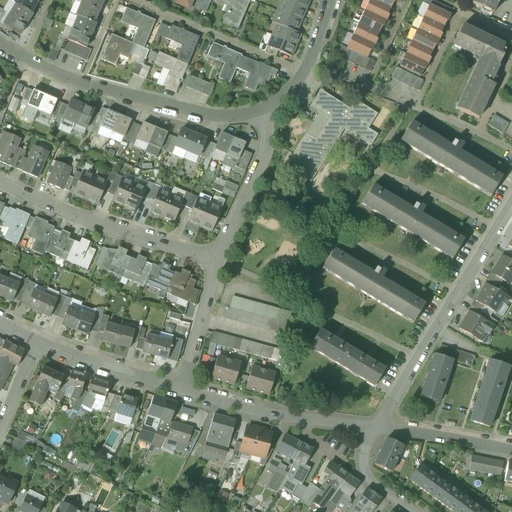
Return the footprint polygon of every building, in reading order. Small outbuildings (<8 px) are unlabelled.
[(14,3),(9,0),(3,10),(5,11),(10,14),(16,4),(14,3)] [(16,0),(14,3),(16,4),(31,14),(37,3),(31,0),(16,0)] [(82,0),(81,4),(99,12),(103,0),(82,0)] [(192,0),(176,0),(175,3),(189,8),(192,0)] [(199,13),(200,11),(204,0),(196,0),(193,10),(199,13)] [(211,0),(210,0),(204,0),(200,11),(205,13),(211,0)] [(237,29),(248,1),(245,0),(216,0),(216,1),(232,8),(229,13),(227,13),(226,16),(224,17),(223,20),(224,21),(223,23),(237,29)] [(284,0),(284,2),(305,11),(309,0),(284,0)] [(370,0),(369,0),(364,12),(386,22),(388,16),(387,16),(390,9),(370,0)] [(370,0),(390,9),(393,3),(394,4),(396,0),(370,0)] [(429,6),(449,15),(451,10),(430,0),(424,0),(423,3),(429,6)] [(493,14),(499,0),(473,0),(472,4),(493,14)] [(76,16),(81,4),(75,1),(69,13),(76,16)] [(284,2),(279,13),(301,22),(305,11),(284,2)] [(429,6),(423,3),(422,3),(416,15),(423,18),(429,6)] [(16,4),(10,14),(26,25),(32,15),(31,14),(16,4)] [(76,16),(77,17),(94,23),(99,12),(81,4),(76,16)] [(429,6),(423,18),(417,30),(411,42),(406,55),(400,67),(420,77),(423,70),(425,71),(427,65),(430,59),(429,59),(432,52),(435,46),(436,46),(439,41),(441,35),(440,34),(443,28),(446,21),(448,22),(450,16),(449,15),(429,6)] [(137,29),(131,44),(134,45),(143,49),(155,21),(126,9),(121,22),(131,27),(132,25),(138,27),(137,29)] [(0,22),(3,25),(10,14),(5,11),(0,18),(0,22)] [(364,12),(358,24),(379,33),(382,27),(383,28),(386,22),(364,12)] [(276,25),(279,26),(296,33),(301,22),(279,13),(275,24),(276,25)] [(20,35),(26,25),(10,14),(3,25),(20,35)] [(77,17),(72,29),(90,36),(95,24),(94,23),(77,17)] [(53,22),(45,19),(41,28),(49,32),(53,22)] [(155,35),(164,39),(169,28),(160,24),(155,35)] [(358,24),(352,36),(374,46),(377,41),(375,40),(379,33),(358,24)] [(67,41),(72,29),(66,26),(60,38),(64,39),(67,41)] [(182,47),(176,60),(188,65),(199,38),(170,26),(169,28),(164,39),(175,44),(176,42),(183,45),(182,47)] [(279,26),(275,37),(296,46),(301,35),(296,33),(279,26)] [(459,111),(478,120),(494,86),(490,84),(503,56),(500,55),(504,46),(463,26),(453,46),(479,59),(471,76),(472,77),(460,102),(463,103),(459,111)] [(85,48),(90,36),(72,29),(67,41),(69,42),(69,41),(74,44),(80,46),(85,48)] [(341,46),(342,46),(346,48),(352,36),(347,33),(341,46)] [(129,56),(134,45),(131,44),(111,35),(100,60),(115,66),(119,56),(128,60),(129,56)] [(371,52),(374,46),(352,36),(346,48),(347,49),(353,51),(358,54),(364,56),(367,58),(370,52),(371,52)] [(59,49),(60,50),(64,39),(60,38),(59,37),(54,50),(58,51),(59,49)] [(291,57),(296,46),(275,37),(270,48),(278,52),(291,57)] [(60,50),(64,52),(69,42),(67,41),(64,39),(60,50)] [(64,52),(70,54),(74,44),(69,41),(69,42),(64,52)] [(70,54),(75,57),(80,46),(74,44),(70,54)] [(229,84),(236,69),(241,57),(241,56),(213,44),(207,58),(217,62),(218,60),(224,63),(224,65),(217,79),(229,84)] [(149,51),(143,49),(134,45),(129,56),(144,62),(149,51)] [(33,48),(35,54),(42,51),(39,46),(33,48)] [(75,57),(81,59),(85,48),(80,46),(75,57)] [(337,57),(342,60),(347,49),(346,48),(342,46),(337,57)] [(265,52),(276,57),(278,52),(270,48),(267,47),(265,52)] [(91,51),(85,48),(81,59),(86,61),(91,51)] [(53,62),(58,51),(54,50),(52,49),(50,54),(48,60),(53,62)] [(342,60),(348,62),(353,51),(347,49),(342,60)] [(48,60),(50,54),(43,51),(40,56),(48,60)] [(154,62),(157,54),(150,51),(147,59),(154,62)] [(348,62),(353,65),(358,54),(353,51),(348,62)] [(176,93),(188,65),(176,60),(158,53),(157,54),(154,62),(153,65),(162,69),(169,72),(170,73),(168,78),(167,77),(163,87),(176,93)] [(353,65),(359,67),(364,56),(358,54),(353,65)] [(359,67),(364,70),(369,59),(367,58),(364,56),(359,67)] [(265,68),(241,57),(236,69),(249,75),(243,87),(254,92),(257,85),(263,87),(268,75),(263,73),(265,68)] [(375,62),(369,59),(364,70),(369,73),(369,72),(375,62)] [(132,74),(137,76),(142,65),(136,63),(132,74)] [(142,65),(137,76),(145,79),(149,68),(142,65)] [(268,75),(274,77),(277,71),(266,66),(265,68),(263,73),(268,75)] [(391,79),(396,81),(401,71),(396,68),(391,79)] [(156,84),(163,87),(167,77),(169,72),(162,69),(156,84)] [(396,81),(402,84),(407,73),(401,71),(396,81)] [(402,84),(407,86),(412,76),(407,73),(402,84)] [(185,87),(190,89),(195,78),(189,76),(185,87)] [(407,86),(412,89),(418,78),(412,76),(407,86)] [(190,89),(196,92),(201,80),(195,78),(190,89)] [(423,81),(418,78),(412,89),(418,92),(423,81)] [(196,92),(201,94),(206,83),(201,80),(196,92)] [(24,86),(18,83),(14,93),(20,95),(24,86)] [(214,86),(206,83),(201,94),(209,97),(214,86)] [(22,100),(28,102),(33,91),(27,89),(22,100)] [(26,107),(38,112),(45,95),(33,90),(33,91),(28,102),(26,107)] [(300,176),(308,181),(313,174),(315,175),(340,136),(338,134),(342,128),(344,129),(363,141),(365,139),(372,144),(377,135),(368,129),(366,128),(368,124),(370,125),(377,114),(355,100),(349,109),(323,92),(324,91),(322,90),(321,91),(320,91),(310,107),(319,113),(293,154),(296,156),(291,163),(303,171),(300,176)] [(57,100),(45,95),(38,112),(50,117),(57,101),(57,100)] [(21,101),(12,98),(8,110),(16,113),(21,101)] [(55,119),(57,115),(62,104),(57,101),(50,117),(55,119)] [(63,117),(63,118),(74,123),(82,106),(70,101),(68,106),(63,117)] [(68,106),(62,104),(57,115),(63,117),(68,106)] [(82,106),(74,123),(87,129),(88,125),(94,112),(94,111),(82,106)] [(36,118),(38,112),(26,107),(24,112),(36,118)] [(100,127),(112,132),(119,116),(107,111),(104,116),(100,127)] [(38,112),(36,118),(35,118),(48,124),(50,117),(38,112)] [(88,125),(93,127),(99,114),(94,112),(88,125)] [(104,116),(99,114),(93,127),(99,129),(100,127),(104,116)] [(57,115),(55,119),(54,122),(60,124),(63,118),(63,117),(57,115)] [(131,121),(119,116),(112,132),(123,137),(124,137),(130,122),(131,121)] [(488,125),(503,134),(509,125),(494,116),(488,125)] [(72,129),(74,123),(63,118),(60,124),(72,129)] [(127,145),(128,142),(136,125),(130,122),(124,137),(123,137),(121,142),(127,145)] [(481,188),(492,195),(502,177),(491,171),(489,173),(458,154),(463,145),(458,141),(457,144),(453,151),(449,149),(421,132),(423,129),(411,122),(403,137),(401,140),(412,146),(410,148),(418,153),(420,151),(425,154),(424,156),(432,161),(433,159),(439,162),(437,164),(445,169),(453,174),(454,172),(459,175),(458,177),(466,182),(468,180),(473,183),(472,185),(480,190),(481,188)] [(84,135),(87,129),(74,123),(72,129),(84,135)] [(137,140),(148,145),(155,128),(143,123),(142,127),(136,140),(137,140)] [(72,129),(60,124),(58,130),(69,135),(72,129)] [(142,127),(136,125),(128,142),(135,145),(137,140),(136,140),(142,127)] [(109,140),(109,139),(112,132),(100,127),(99,129),(97,135),(109,140)] [(167,134),(155,128),(148,145),(160,150),(160,149),(166,135),(167,134)] [(84,135),(72,129),(69,135),(82,141),(84,135)] [(174,147),(186,152),(193,135),(181,130),(177,139),(174,147)] [(120,144),(121,142),(123,137),(112,132),(109,139),(120,144)] [(0,141),(0,159),(4,150),(7,151),(10,145),(15,147),(18,139),(4,133),(0,141)] [(214,150),(226,155),(233,138),(221,133),(216,145),(214,150)] [(160,149),(166,151),(172,137),(166,135),(160,149)] [(205,140),(193,135),(186,152),(198,157),(199,156),(205,141),(205,140)] [(177,139),(172,137),(166,151),(171,154),(174,147),(177,139)] [(233,138),(226,155),(238,160),(242,151),(245,143),(233,138)] [(133,148),(144,153),(148,145),(137,140),(135,145),(133,148)] [(199,156),(204,158),(211,143),(205,141),(199,156)] [(453,151),(457,144),(454,141),(449,149),(453,151)] [(216,145),(211,143),(204,158),(205,159),(210,160),(211,158),(214,150),(216,145)] [(20,149),(15,147),(10,145),(7,151),(4,150),(0,159),(0,162),(12,167),(20,149)] [(157,158),(160,150),(148,145),(144,153),(157,158)] [(23,172),(37,178),(48,153),(34,147),(28,160),(23,172)] [(174,147),(171,154),(171,155),(183,160),(183,159),(186,152),(174,147)] [(12,167),(17,170),(22,158),(25,152),(20,149),(12,167)] [(211,158),(223,163),(226,155),(214,150),(211,158)] [(235,167),(245,171),(252,155),(242,151),(238,160),(235,167)] [(195,164),(198,157),(186,152),(183,159),(195,164)] [(235,167),(238,160),(226,155),(223,163),(222,164),(234,170),(235,167)] [(28,160),(22,158),(17,170),(23,172),(28,160)] [(210,160),(205,159),(201,168),(206,170),(210,160)] [(73,161),(70,169),(76,171),(79,164),(73,161)] [(56,163),(54,168),(52,174),(48,184),(62,190),(68,176),(71,169),(56,163)] [(82,173),(89,175),(92,167),(86,164),(82,173)] [(243,176),(245,171),(235,167),(234,170),(233,172),(243,176)] [(76,172),(73,179),(72,182),(77,184),(82,174),(76,172)] [(73,195),(85,200),(94,178),(89,175),(82,173),(82,174),(77,184),(75,189),(73,195)] [(109,194),(111,188),(116,175),(110,173),(106,183),(107,183),(103,192),(109,194)] [(122,178),(116,175),(111,188),(116,190),(121,179),(122,179),(122,178)] [(70,187),(72,182),(73,179),(68,176),(62,190),(67,192),(70,187)] [(106,183),(94,178),(85,200),(97,205),(103,192),(107,183),(106,183)] [(136,178),(134,184),(145,189),(148,183),(136,178)] [(216,178),(214,184),(224,188),(226,182),(216,178)] [(111,202),(124,207),(134,184),(122,179),(121,179),(116,190),(114,196),(111,202)] [(159,191),(171,196),(173,189),(156,182),(154,185),(161,188),(159,191)] [(226,182),(224,188),(236,193),(239,188),(226,182)] [(147,201),(148,199),(154,185),(148,183),(145,189),(146,189),(142,199),(147,201)] [(145,189),(134,184),(124,207),(137,212),(142,199),(146,189),(145,189)] [(211,189),(221,193),(224,188),(214,184),(211,189)] [(161,188),(154,185),(148,199),(154,201),(158,191),(159,191),(161,188)] [(443,251),(453,257),(464,240),(452,233),(451,236),(419,217),(425,207),(420,204),(419,206),(414,214),(410,212),(383,195),(384,192),(373,186),(363,203),(373,209),(372,211),(380,216),(381,214),(387,217),(385,219),(393,224),(395,222),(400,225),(399,227),(414,237),(416,235),(421,238),(420,240),(428,245),(429,243),(435,246),(433,248),(441,253),(443,251)] [(174,188),(173,189),(171,196),(182,200),(185,193),(174,188)] [(236,193),(224,188),(221,193),(234,199),(236,193)] [(149,213),(161,218),(171,196),(159,191),(158,191),(154,201),(149,213)] [(180,206),(186,208),(192,195),(185,193),(182,200),(183,201),(180,206)] [(199,193),(198,198),(197,199),(209,204),(211,198),(199,193)] [(198,198),(192,195),(186,208),(191,210),(196,199),(197,199),(198,198)] [(182,200),(171,196),(161,218),(173,223),(180,206),(183,201),(182,200)] [(217,197),(214,206),(221,209),(225,200),(217,197)] [(187,222),(199,227),(209,204),(197,199),(196,199),(191,210),(187,222)] [(211,232),(221,209),(214,206),(209,204),(199,227),(211,232)] [(415,204),(410,212),(414,214),(419,206),(415,204)] [(0,214),(0,220),(3,222),(8,210),(3,208),(0,214)] [(6,241),(17,245),(24,228),(29,217),(29,216),(20,212),(19,216),(14,214),(15,212),(8,209),(8,210),(3,222),(2,225),(11,229),(6,241)] [(24,228),(30,230),(34,220),(29,217),(24,228)] [(42,256),(44,252),(52,233),(54,228),(42,223),(42,221),(35,218),(34,220),(30,230),(28,235),(38,240),(33,252),(42,256)] [(59,236),(52,233),(44,252),(59,259),(62,252),(68,255),(74,242),(67,239),(69,235),(61,231),(59,236)] [(79,244),(74,242),(68,255),(74,257),(71,264),(87,271),(95,251),(87,248),(89,243),(81,240),(79,244)] [(95,266),(101,268),(109,250),(103,248),(95,266)] [(124,274),(125,271),(130,258),(125,256),(127,251),(119,248),(117,253),(109,249),(109,250),(101,268),(101,269),(117,276),(118,272),(124,274)] [(404,315),(414,321),(425,304),(413,297),(412,300),(380,281),(386,271),(381,268),(380,271),(375,278),(372,276),(344,259),(345,256),(334,250),(324,267),(334,273),(333,275),(341,280),(342,278),(348,281),(346,283),(354,288),(356,286),(361,289),(360,291),(376,301),(377,299),(382,302),(381,304),(389,309),(390,307),(396,310),(394,312),(402,317),(404,315)] [(59,259),(65,261),(68,255),(62,252),(59,259)] [(74,257),(68,255),(65,261),(71,264),(74,257)] [(143,287),(144,284),(152,267),(145,264),(147,260),(139,256),(137,261),(130,258),(125,271),(131,274),(128,280),(143,287)] [(503,281),(505,282),(510,275),(511,276),(511,262),(505,258),(502,263),(499,262),(492,274),(503,281)] [(163,284),(168,287),(174,274),(168,272),(170,267),(162,263),(160,268),(153,265),(152,267),(144,284),(160,291),(163,284)] [(174,272),(174,274),(168,287),(166,292),(187,302),(193,289),(196,281),(188,278),(190,273),(182,269),(180,274),(174,272)] [(125,271),(124,274),(122,278),(128,280),(131,274),(125,271)] [(491,273),(488,278),(497,284),(497,285),(499,286),(503,281),(492,274),(491,273)] [(10,274),(7,280),(18,285),(21,278),(10,274)] [(12,301),(19,303),(28,282),(21,278),(18,285),(19,285),(12,301)] [(494,289),(497,285),(497,284),(488,278),(484,284),(486,286),(487,285),(494,289)] [(18,285),(7,280),(0,296),(0,297),(11,302),(12,301),(19,285),(18,285)] [(36,285),(28,282),(19,303),(26,306),(32,290),(33,291),(35,285),(36,285)] [(166,293),(166,292),(168,287),(163,284),(160,291),(166,293)] [(47,290),(35,285),(33,291),(45,296),(47,290)] [(493,312),(494,313),(500,303),(505,305),(509,298),(494,289),(487,285),(486,286),(482,293),(481,293),(476,301),(475,301),(484,307),(493,312)] [(48,288),(47,290),(45,296),(56,301),(58,295),(59,293),(48,288)] [(187,302),(194,305),(198,291),(193,289),(187,302)] [(25,307),(37,313),(45,296),(33,291),(32,290),(26,306),(25,307)] [(58,318),(59,316),(64,303),(66,298),(58,295),(56,301),(57,301),(51,315),(58,318)] [(56,301),(45,296),(37,313),(50,318),(51,315),(57,301),(56,301)] [(232,297),(229,308),(288,324),(291,313),(232,297)] [(69,308),(78,312),(82,303),(72,299),(70,305),(69,308)] [(474,300),(471,306),(481,312),(484,307),(475,301),(476,301),(474,300)] [(70,305),(64,303),(59,316),(64,318),(68,308),(69,308),(70,305)] [(508,308),(505,305),(500,303),(494,313),(502,318),(508,308)] [(490,317),(481,312),(471,306),(467,311),(468,312),(469,311),(489,324),(492,319),(490,317)] [(84,307),(82,313),(93,317),(96,310),(94,309),(92,310),(84,307)] [(481,312),(490,317),(493,312),(484,307),(481,312)] [(61,326),(74,332),(82,313),(78,312),(69,308),(68,308),(64,318),(63,320),(61,326)] [(285,335),(288,324),(229,308),(226,319),(285,335)] [(98,332),(101,320),(103,312),(96,310),(93,317),(94,318),(89,330),(98,332)] [(459,329),(478,341),(483,332),(489,335),(494,327),(489,324),(469,311),(468,312),(470,313),(464,322),(463,321),(459,329)] [(168,318),(180,321),(181,315),(170,312),(168,318)] [(93,317),(82,313),(74,332),(87,336),(89,330),(94,318),(93,317)] [(107,322),(101,320),(98,332),(104,333),(106,325),(107,325),(107,322)] [(511,323),(505,320),(502,325),(510,330),(511,327),(511,323)] [(102,341),(115,345),(120,328),(107,325),(106,325),(104,333),(102,341)] [(131,342),(137,343),(138,337),(141,328),(135,326),(133,332),(134,332),(131,342)] [(133,332),(120,328),(115,345),(129,349),(131,342),(134,332),(133,332)] [(161,333),(149,330),(147,335),(159,339),(161,333)] [(309,347),(342,367),(352,350),(319,330),(309,347)] [(277,362),(278,362),(281,351),(213,332),(210,343),(216,345),(277,362)] [(483,332),(478,341),(483,344),(487,343),(489,338),(489,335),(483,332)] [(161,333),(159,339),(171,342),(173,338),(172,338),(173,336),(161,333)] [(142,353),(154,356),(159,339),(147,335),(145,339),(142,351),(142,353)] [(145,339),(138,337),(137,343),(135,349),(142,351),(145,339)] [(168,356),(178,358),(182,341),(173,338),(171,342),(172,342),(168,356)] [(172,342),(171,342),(159,339),(154,356),(167,360),(168,356),(172,342)] [(0,389),(10,371),(3,368),(7,361),(13,364),(17,367),(23,352),(5,342),(0,351),(0,389)] [(207,355),(213,356),(216,345),(210,343),(207,355)] [(452,361),(471,367),(474,356),(440,346),(437,356),(452,361)] [(385,370),(352,350),(342,367),(374,387),(385,370)] [(276,368),(281,369),(284,352),(281,351),(278,362),(277,362),(276,368)] [(420,397),(438,403),(452,361),(437,356),(434,355),(420,397)] [(211,378),(223,381),(229,360),(217,357),(211,378)] [(240,364),(229,360),(223,381),(234,385),(240,364)] [(3,368),(10,371),(13,364),(7,361),(3,368)] [(490,361),(480,390),(470,422),(489,428),(499,397),(509,367),(490,361)] [(246,388),(257,392),(263,370),(252,367),(246,388)] [(29,402),(40,407),(47,392),(50,386),(58,390),(61,382),(63,377),(43,368),(38,380),(38,381),(29,402)] [(275,374),(263,370),(257,392),(269,395),(275,374)] [(66,389),(75,391),(81,393),(81,391),(86,376),(71,372),(67,385),(66,389)] [(92,378),(87,393),(96,396),(105,398),(106,393),(109,383),(92,378)] [(58,390),(64,395),(66,389),(67,385),(61,382),(58,390)] [(55,395),(58,390),(50,386),(47,392),(55,395)] [(64,395),(64,397),(72,398),(75,391),(66,389),(64,395)] [(64,395),(58,390),(55,395),(54,399),(61,402),(64,397),(64,395)] [(76,402),(81,393),(75,391),(72,398),(71,399),(74,401),(76,402)] [(76,402),(81,405),(84,400),(87,393),(81,391),(81,393),(76,402)] [(87,393),(84,400),(93,405),(96,396),(87,393)] [(107,411),(110,405),(115,396),(106,393),(105,398),(102,407),(100,413),(106,414),(107,411)] [(116,414),(132,418),(134,411),(137,400),(122,395),(121,398),(118,408),(116,414)] [(95,406),(92,410),(100,413),(102,407),(105,398),(96,396),(93,405),(95,406)] [(121,398),(115,396),(110,405),(118,408),(121,398)] [(147,415),(160,420),(166,401),(154,396),(147,415)] [(95,406),(93,405),(84,400),(81,405),(80,407),(86,410),(92,412),(92,410),(95,406)] [(166,401),(160,420),(167,422),(170,423),(170,422),(176,404),(167,400),(166,401)] [(76,402),(74,401),(70,408),(72,409),(78,412),(80,407),(81,405),(76,402)] [(107,411),(116,414),(118,408),(110,405),(107,411)] [(195,410),(182,406),(180,413),(193,417),(195,410)] [(78,412),(75,417),(81,419),(86,410),(80,407),(78,412)] [(78,412),(72,409),(68,419),(73,421),(75,417),(78,412)] [(132,418),(130,426),(134,427),(139,413),(134,411),(132,418)] [(132,418),(116,414),(114,421),(130,426),(132,418)] [(209,432),(231,439),(236,421),(214,414),(209,432)] [(160,420),(147,415),(143,425),(138,439),(151,443),(154,439),(156,430),(160,420)] [(160,420),(156,430),(169,435),(172,423),(170,422),(170,423),(167,422),(160,420)] [(168,438),(177,441),(187,444),(188,444),(192,430),(192,429),(172,423),(169,435),(168,438)] [(37,427),(30,424),(25,432),(32,436),(37,427)] [(240,451),(251,454),(257,431),(246,428),(242,444),(240,451)] [(169,435),(156,430),(154,439),(164,442),(169,435)] [(188,444),(194,446),(200,432),(192,430),(188,444)] [(257,431),(251,454),(261,457),(262,457),(264,449),(266,449),(266,448),(267,444),(268,444),(271,435),(257,431)] [(20,432),(16,439),(26,444),(26,443),(34,447),(37,440),(20,432)] [(209,432),(206,442),(228,448),(231,439),(209,432)] [(163,445),(168,438),(169,435),(164,442),(154,439),(151,443),(152,443),(151,445),(161,449),(163,445)] [(285,456),(295,461),(290,470),(286,478),(281,486),(293,493),(298,484),(301,486),(301,485),(310,468),(305,465),(313,450),(303,445),(285,435),(276,452),(285,456)] [(26,444),(16,439),(15,438),(10,450),(21,455),(26,444)] [(163,445),(175,449),(177,441),(168,438),(163,445)] [(374,465),(391,473),(403,447),(386,438),(374,465)] [(53,450),(37,440),(34,447),(33,447),(50,455),(53,450)] [(185,452),(187,444),(177,441),(175,449),(185,452)] [(206,442),(203,451),(206,451),(225,457),(227,449),(228,448),(206,442)] [(234,451),(231,459),(238,461),(238,458),(240,451),(242,444),(236,442),(234,451)] [(187,444),(185,452),(183,457),(187,460),(194,446),(188,444),(187,444)] [(175,449),(163,445),(161,449),(173,455),(175,449)] [(82,451),(72,446),(66,459),(75,463),(82,451)] [(259,465),(264,466),(272,450),(266,448),(266,449),(264,449),(262,457),(261,457),(259,464),(259,465)] [(106,453),(98,449),(95,455),(103,459),(106,453)] [(230,463),(231,459),(234,451),(227,449),(225,457),(224,462),(230,463)] [(206,453),(204,453),(202,459),(216,463),(217,460),(224,462),(225,457),(206,451),(206,453)] [(240,451),(238,458),(248,461),(251,454),(240,451)] [(437,456),(428,451),(425,456),(434,461),(437,456)] [(463,469),(469,470),(471,456),(472,455),(461,451),(459,456),(467,459),(465,466),(464,466),(463,469)] [(251,454),(248,461),(259,464),(261,457),(251,454)] [(295,461),(285,456),(281,465),(290,470),(295,461)] [(469,470),(500,476),(503,463),(471,456),(469,470)] [(286,478),(290,470),(281,465),(272,461),(268,469),(276,473),(286,478)] [(88,466),(81,462),(78,469),(90,474),(95,464),(90,462),(88,466)] [(329,502),(338,490),(349,475),(337,467),(336,469),(329,464),(324,472),(331,476),(320,491),(313,501),(312,502),(323,510),(329,502)] [(409,480),(452,511),(484,511),(420,465),(409,480)] [(53,473),(46,470),(42,477),(50,481),(53,473)] [(222,470),(219,477),(224,480),(228,473),(222,470)] [(217,475),(209,471),(207,477),(215,481),(217,475)] [(286,478),(276,473),(268,487),(278,492),(281,486),(286,478)] [(360,483),(349,475),(338,490),(343,494),(349,498),(360,483)] [(0,500),(7,504),(11,497),(18,484),(9,478),(7,480),(5,480),(4,482),(0,479),(0,500)] [(291,496),(299,500),(307,488),(301,485),(301,486),(298,484),(293,493),(291,496)] [(300,500),(307,505),(311,500),(313,501),(320,491),(310,484),(307,488),(300,500)] [(356,506),(362,510),(374,494),(371,491),(370,491),(367,489),(355,505),(356,506)] [(29,490),(26,496),(42,504),(45,498),(29,490)] [(229,494),(220,490),(216,499),(225,503),(229,494)] [(329,511),(335,506),(343,494),(338,490),(329,502),(323,510),(320,511),(329,511)] [(14,504),(21,507),(26,497),(19,494),(14,504)] [(349,498),(343,494),(335,506),(343,511),(344,511),(351,503),(349,498)] [(374,494),(362,510),(364,511),(371,511),(381,499),(378,497),(374,494)] [(19,510),(22,511),(38,511),(41,507),(42,504),(26,496),(26,497),(21,507),(19,510)] [(161,499),(154,496),(151,502),(157,506),(161,499)] [(242,500),(234,496),(230,505),(238,509),(242,500)]
